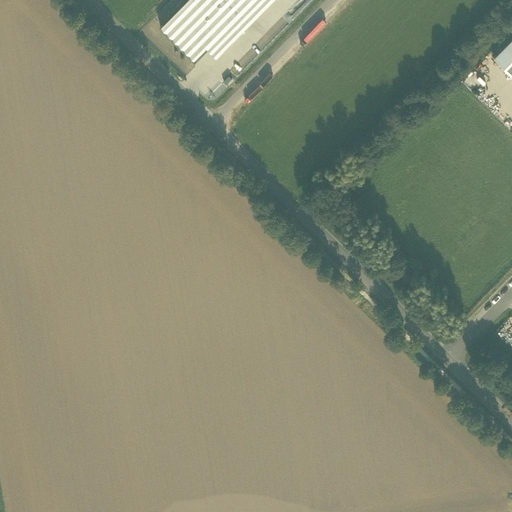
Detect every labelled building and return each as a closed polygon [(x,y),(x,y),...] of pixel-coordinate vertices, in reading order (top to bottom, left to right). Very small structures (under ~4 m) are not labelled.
[(195,60),(208,47),(254,0),(185,0),(160,26),(195,60)] [(254,0),(208,47),(217,56),(271,0),(254,0)] [(511,37),(494,56),(511,74),(511,37)] [(229,75),(223,81),(226,84),(232,78),(229,75)] [(459,133),(439,114),(365,189),(476,300),(511,264),(511,187),(505,187),(505,179),(477,150),(468,151),(468,143),(467,141),(459,141),(459,133)] [(470,326),(488,309),(483,305),(466,322),(470,326)]
